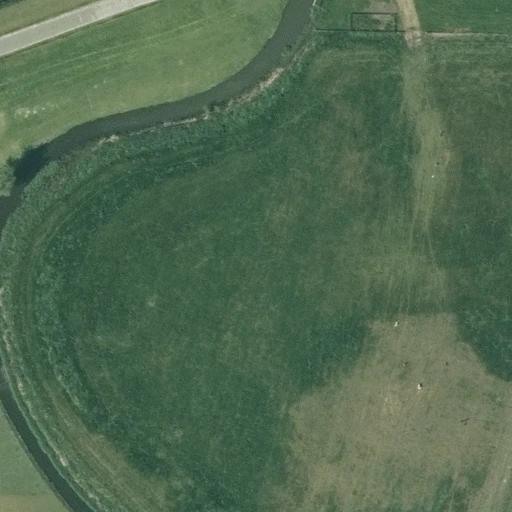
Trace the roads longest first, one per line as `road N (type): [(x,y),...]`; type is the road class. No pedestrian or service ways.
road 1 (track): [(403,0),(428,97),(430,153),(417,231),(374,272),(283,301),(277,312),(280,357),(312,470)]
road 2 (unclassified): [(0,47),(130,0)]
